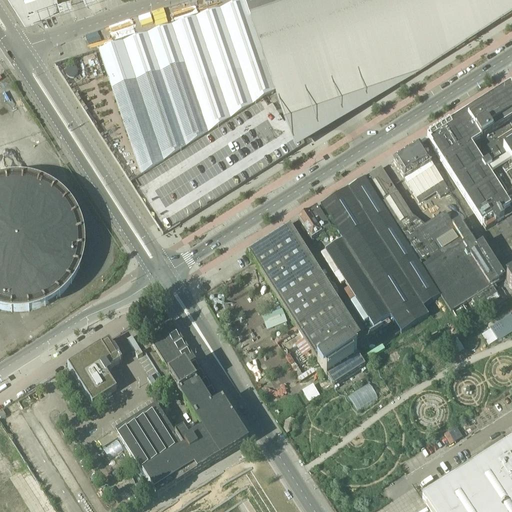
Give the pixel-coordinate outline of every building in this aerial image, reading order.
[(11,0),(25,22),(32,20),(61,8),(61,7),(64,6),(65,9),(73,7),(71,0),(58,0),(11,0)] [(417,75),(511,14),(511,0),(250,0),(98,52),(140,177),(129,184),(162,236),(304,146),(300,136),(294,116),(417,75)] [(314,140),(417,75),(294,116),(300,136),(304,146),(314,140)] [(0,94),(10,112),(20,106),(2,76),(0,77),(0,94)] [(434,135),(426,140),(481,226),(492,220),(494,224),(503,219),(500,214),(509,209),(502,199),(511,192),(511,129),(509,124),(511,121),(511,91),(509,87),(503,91),(499,94),(483,104),(479,107),(463,117),(458,120),(438,132),(434,135)] [(430,164),(418,145),(391,162),(403,181),(430,164)] [(364,179),(450,315),(470,301),(479,315),(481,314),(482,315),(501,304),(491,288),(504,280),(481,244),(475,248),(459,222),(452,226),(444,215),(424,227),(411,218),(380,169),(364,179)] [(439,298),(364,179),(320,208),(340,240),(323,251),(373,329),(390,318),(400,335),(428,318),(422,309),(439,298)] [(0,310),(2,311),(7,312),(12,312),(17,313),(23,312),(28,312),(33,311),(38,309),(42,307),(47,305),(52,303),(56,300),(60,297),(64,293),(67,289),(70,285),(73,281),(76,276),(78,271),(79,266),(81,261),(82,256),(82,251),(82,246),(82,241),(81,235),(80,230),(79,225),(77,221),(75,216),(72,211),(69,207),(66,203),(62,199),(58,196),(54,193),(50,190),(45,188),(41,186),(36,184),(31,183),(26,182),(21,181),(15,181),(10,181),(5,182),(0,183),(0,310)] [(330,231),(316,210),(298,222),(302,228),(301,230),(303,233),(305,233),(311,243),(330,231)] [(247,254),(296,330),(338,303),(289,227),(247,254)] [(241,273),(252,268),(247,256),(236,261),(241,273)] [(503,266),(499,268),(506,279),(509,277),(503,266)] [(210,278),(201,286),(209,295),(218,287),(210,278)] [(338,303),(296,330),(317,364),(333,388),(364,369),(349,344),(360,337),(338,303)] [(262,318),(267,331),(287,324),(282,310),(262,318)] [(490,330),(511,317),(508,313),(487,326),(490,330)] [(157,500),(247,444),(171,323),(159,330),(162,335),(150,343),(166,369),(178,361),(183,368),(167,378),(201,432),(188,440),(183,433),(175,438),(155,408),(114,434),(157,500)] [(496,341),(490,330),(482,336),(488,346),(496,341)] [(67,368),(92,407),(116,391),(106,376),(110,373),(108,371),(119,364),(120,365),(121,364),(120,364),(121,363),(118,358),(119,357),(114,349),(113,349),(108,342),(67,368)] [(377,400),(368,384),(347,397),(357,413),(377,400)] [(511,511),(511,441),(431,493),(421,499),(429,511),(511,511)]
